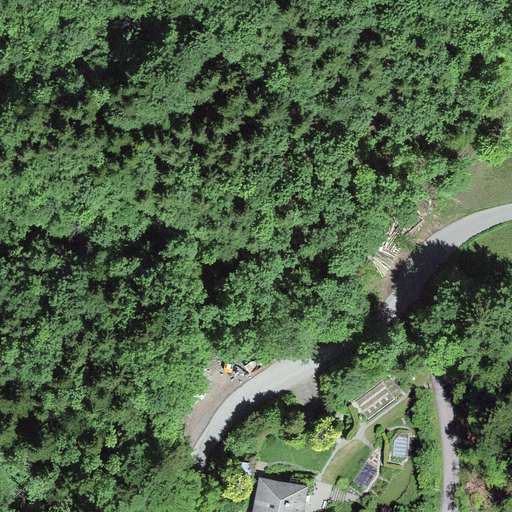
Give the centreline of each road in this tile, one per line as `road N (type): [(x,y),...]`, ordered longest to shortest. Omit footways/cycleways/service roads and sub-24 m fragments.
road 1 (unclassified): [(180,511),(216,431),(399,292)]
road 2 (residential): [(399,292),(438,378),(450,466),(445,511)]
road 3 (unclassified): [(399,292),(456,235),(511,212)]
